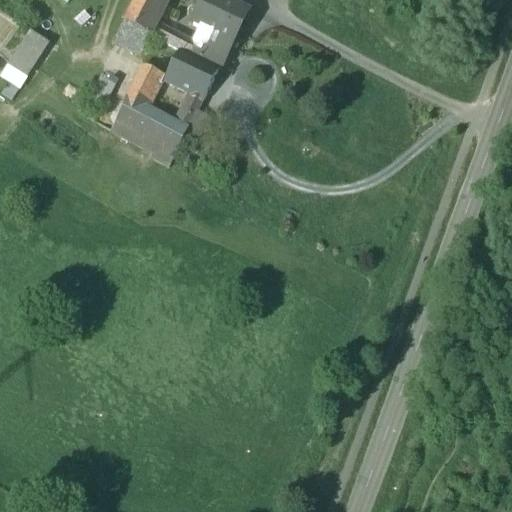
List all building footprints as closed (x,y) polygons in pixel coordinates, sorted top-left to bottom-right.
[(134,0),(121,26),(145,37),(151,26),(164,0),(134,0)] [(204,0),(178,0),(185,3),(182,8),(197,16),(204,0)] [(243,14),(213,0),(204,0),(197,16),(191,27),(212,37),(207,47),(210,49),(208,53),(202,65),(216,72),(245,14),(243,13),(243,14)] [(145,37),(121,26),(111,46),(125,52),(141,54),(149,39),(145,37)] [(194,48),(151,26),(145,37),(149,39),(202,65),(208,53),(194,48)] [(5,69),(24,81),(46,47),(28,35),(5,69)] [(214,75),(173,55),(162,79),(191,93),(202,99),(214,75)] [(159,77),(142,68),(133,86),(148,94),(150,95),(150,97),(159,77)] [(113,89),(98,81),(87,102),(101,110),(113,89)] [(173,130),(145,115),(148,110),(144,108),(150,97),(150,95),(148,94),(133,86),(109,134),(151,157),(150,160),(167,170),(184,136),(173,130)] [(202,99),(191,93),(173,130),(184,136),(195,114),(202,99)] [(195,114),(184,136),(197,142),(208,120),(195,114)]
